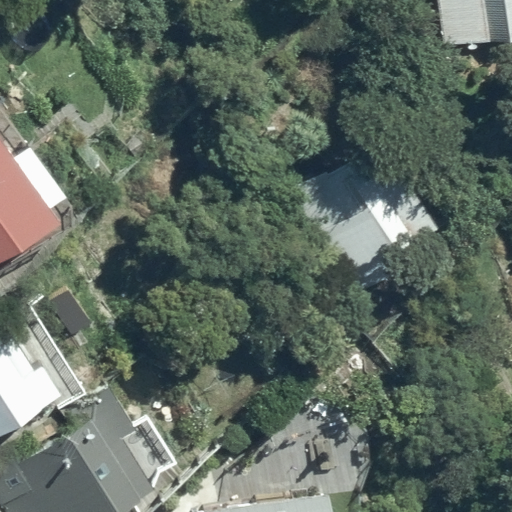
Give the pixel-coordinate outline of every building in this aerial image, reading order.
[(511,0),(438,0),(447,35),(511,19),(511,0)] [(107,106),(78,136),(114,173),(144,144),(107,106)] [(0,224),(55,183),(43,166),(59,154),(24,107),(7,120),(0,110),(0,224)] [(393,113),(285,164),(314,216),(296,226),(328,283),(398,245),(390,231),(443,201),(393,113)] [(0,417),(59,375),(39,347),(32,352),(4,313),(0,316),(0,417)] [(105,371),(60,407),(69,422),(0,468),(0,498),(12,511),(85,511),(150,466),(118,421),(133,410),(105,371)] [(330,511),(320,468),(183,500),(185,511),(330,511)]
